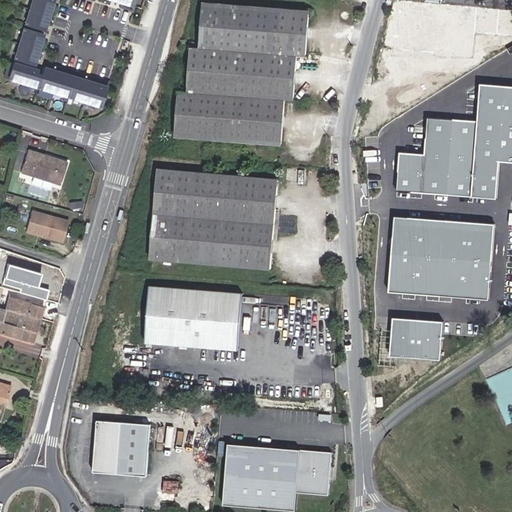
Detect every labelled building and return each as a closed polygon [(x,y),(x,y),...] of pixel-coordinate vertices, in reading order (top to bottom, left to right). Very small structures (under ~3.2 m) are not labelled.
[(52,1),(48,0),(31,0),(24,26),(44,32),(52,1)] [(307,55),(310,10),(204,3),(201,49),(192,48),(189,92),(181,91),(178,137),(290,144),(293,98),(301,99),(304,55),(307,55)] [(42,35),(23,30),(14,60),(33,66),(42,35)] [(105,87),(42,69),(41,73),(17,66),(12,81),(99,106),(105,87)] [(511,86),(481,84),(478,121),(428,118),(425,154),(400,153),(398,191),(497,198),(500,161),(511,161),(511,86)] [(67,162),(28,150),(21,171),(60,184),(67,162)] [(287,166),(286,171),(291,171),(290,179),(304,180),(306,168),(287,166)] [(278,178),(157,168),(150,258),(270,268),(278,178)] [(54,192),(57,184),(30,175),(27,183),(54,192)] [(25,234),(34,237),(36,235),(38,236),(39,238),(63,245),(69,223),(31,212),(25,234)] [(495,224),(396,217),(391,291),(490,298),(495,224)] [(13,265),(7,285),(25,290),(24,293),(53,301),(55,291),(41,287),(45,274),(13,265)] [(233,292),(148,285),(143,341),(228,348),(233,292)] [(243,293),(233,292),(228,348),(238,349),(243,293)] [(6,308),(42,318),(45,307),(10,297),(6,308)] [(6,308),(0,306),(0,321),(2,322),(0,328),(0,333),(34,343),(42,318),(6,308)] [(444,321),(394,318),(392,355),(441,359),(444,321)] [(0,400),(6,403),(11,385),(0,381),(0,400)] [(150,424),(96,420),(92,471),(147,476),(150,424)] [(332,453),(227,445),(222,506),(290,511),(295,511),(297,493),(328,496),(332,453)]
